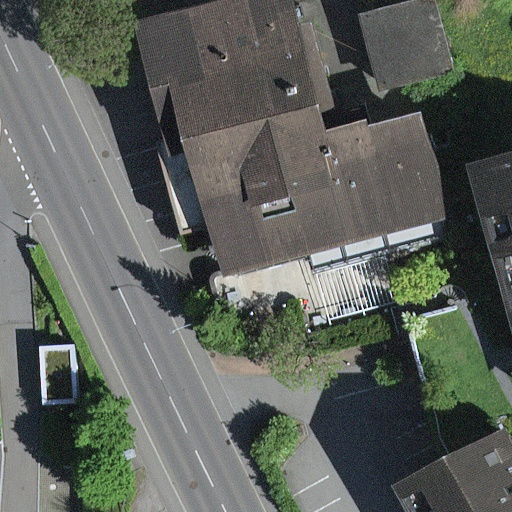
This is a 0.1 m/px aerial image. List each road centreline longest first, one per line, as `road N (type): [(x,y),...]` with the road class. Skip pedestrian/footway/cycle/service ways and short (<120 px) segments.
road 1 (secondary): [(225,511),(59,165)]
road 2 (residential): [(15,511),(18,350),(0,243)]
road 3 (secondary): [(59,165),(0,37)]
